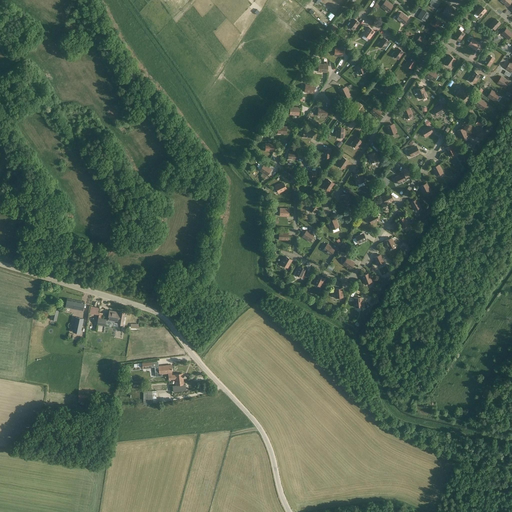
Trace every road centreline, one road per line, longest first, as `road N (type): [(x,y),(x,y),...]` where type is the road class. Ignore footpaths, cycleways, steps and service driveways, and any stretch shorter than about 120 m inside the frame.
road 1 (unclassified): [(293,511),(266,434),(157,313),(0,263)]
road 2 (unknown): [(197,360),(269,290),(352,334),(397,415),(511,441)]
road 3 (residential): [(347,285),(293,253),(294,178)]
road 4 (residential): [(491,77),(413,186)]
